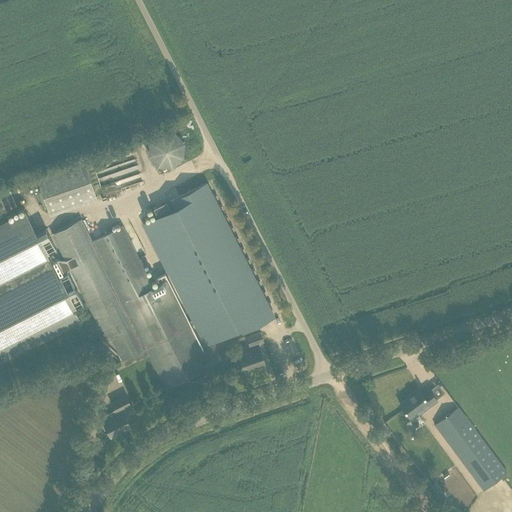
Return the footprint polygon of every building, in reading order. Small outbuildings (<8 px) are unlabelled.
[(165,132),(163,132),(162,132),(161,133),(159,133),(157,134),(156,135),(154,137),(153,138),(152,139),(151,139),(151,141),(150,142),(149,144),(149,146),(149,147),(148,149),(149,151),(149,153),(149,154),(149,155),(150,156),(150,157),(151,158),(152,159),(153,161),(154,162),(155,163),(156,164),(157,164),(158,165),(160,166),(162,166),(164,167),(166,167),(168,166),(171,166),(173,165),(175,164),(176,163),(178,162),(179,160),(180,159),(181,158),(181,157),(182,155),(183,154),(183,152),(183,150),(183,148),(183,147),(183,146),(182,144),(182,143),(182,142),(181,141),(180,140),(180,139),(179,138),(178,137),(177,136),(176,135),(175,134),(174,134),(173,133),(171,133),(169,132),(167,132),(166,132),(165,132)] [(36,176),(49,214),(96,198),(83,160),(36,176)] [(239,334),(270,318),(202,185),(174,199),(174,198),(167,202),(170,209),(140,224),(167,279),(170,278),(189,313),(186,315),(202,347),(236,329),(239,334)] [(0,362),(80,322),(73,308),(82,303),(67,273),(58,278),(46,255),(55,250),(45,230),(36,234),(25,212),(0,224),(0,362)] [(81,219),(51,233),(105,339),(110,336),(120,356),(121,358),(122,361),(146,349),(165,387),(208,365),(184,316),(166,279),(160,282),(153,286),(122,225),(92,240),(81,219)] [(263,342),(260,332),(246,337),(249,347),(263,342)] [(222,359),(213,343),(202,349),(210,365),(222,359)] [(251,352),(239,356),(244,370),(265,363),(259,346),(250,349),(251,352)] [(145,349),(134,355),(137,362),(149,356),(145,349)] [(411,392),(412,394),(399,404),(409,417),(423,407),(424,409),(437,400),(428,388),(422,393),(418,387),(411,392)] [(109,419),(103,423),(103,424),(102,425),(104,429),(106,429),(110,437),(116,434),(117,435),(125,431),(124,430),(130,427),(125,415),(133,411),(126,396),(110,403),(116,414),(108,417),(109,419)] [(434,424),(483,490),(507,472),(458,407),(434,424)]
